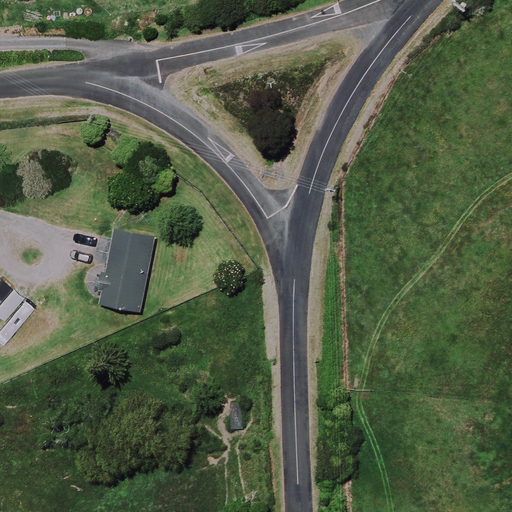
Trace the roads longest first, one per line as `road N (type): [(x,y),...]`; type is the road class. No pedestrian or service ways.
road 1 (unclassified): [(91,83),(381,0)]
road 2 (unclassified): [(296,257),(307,198),(336,121),(380,51),(426,0)]
road 3 (tertiary): [(296,257),(201,140),(144,103),(91,83)]
road 4 (tertiary): [(298,511),(296,257)]
